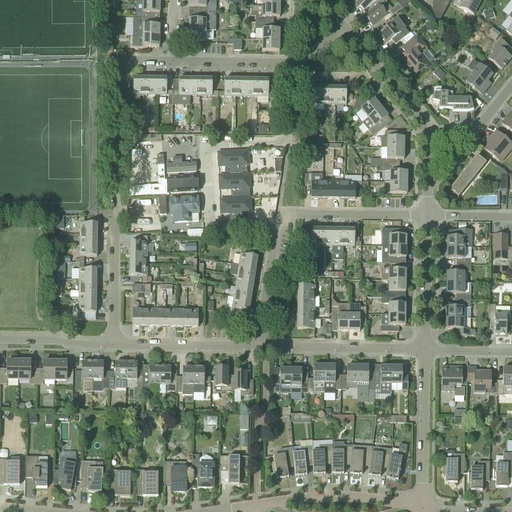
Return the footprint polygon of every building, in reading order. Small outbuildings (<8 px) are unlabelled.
[(188,0),(189,8),(195,8),(195,14),(216,15),(215,0),(188,0)] [(350,0),(355,5),(358,8),(356,9),(357,9),(360,7),(364,11),(377,0),(350,0)] [(398,5),(401,9),(409,3),(406,0),(402,0),(397,4),(398,5)] [(432,20),(438,25),(449,3),(445,1),(445,0),(433,0),(432,4),(433,18),(432,20)] [(456,0),(454,5),(473,16),(481,0),(456,0)] [(386,16),(385,15),(389,13),(392,17),(402,9),(398,5),(392,10),(384,1),(364,17),(372,27),(386,16)] [(159,3),(143,3),(135,3),(135,14),(132,14),(132,19),(153,20),(153,14),(159,14),(159,3)] [(279,7),(263,7),(251,7),(251,18),(255,18),(255,24),(273,24),(273,18),(279,18),(279,7)] [(485,21),(494,18),(492,10),(483,13),(485,21)] [(188,31),(205,32),(215,32),(216,15),(195,14),(195,20),(189,20),(188,31)] [(419,18),(423,23),(428,19),(424,14),(419,18)] [(125,37),(136,37),(159,37),(159,26),(153,26),(153,20),(132,19),(125,19),(125,37)] [(378,35),(386,45),(391,41),(395,46),(409,34),(397,20),(393,24),(392,23),(378,35)] [(255,41),(262,41),(279,41),(279,30),(273,30),(273,24),(255,24),(255,41)] [(494,42),(500,35),(492,29),(488,33),(490,34),(488,37),(494,42)] [(205,32),(188,31),(188,42),(205,43),(205,32)] [(427,49),(426,48),(417,36),(401,49),(406,54),(400,59),(408,70),(407,71),(413,78),(428,66),(419,55),(427,49)] [(159,48),(159,37),(136,37),(136,47),(159,48)] [(233,46),(233,52),(241,52),(241,41),(233,41),(233,46)] [(279,52),(279,41),(262,41),(262,52),(279,52)] [(511,51),(500,41),(490,53),(493,55),(488,60),(502,71),(511,59),(505,54),(509,49),(511,52),(511,51)] [(487,82),(492,76),(473,61),(467,69),(473,74),(465,83),(481,96),(490,85),(487,82)] [(144,96),(144,79),(133,79),(133,92),(127,91),(127,96),(144,96)] [(155,79),(144,79),(144,96),(155,96),(155,79)] [(155,96),(172,96),(172,92),(166,92),(166,79),(155,79),(155,96)] [(189,106),(190,97),(190,80),(179,79),(178,92),(172,92),(172,96),(172,106),(189,106)] [(201,97),(201,80),(190,80),(190,97),(201,97)] [(212,80),(201,80),(201,97),(218,97),(218,93),(212,93),(212,80)] [(224,93),(218,93),(218,97),(235,97),(235,80),(224,80),(224,93)] [(246,98),(246,80),(235,80),(235,97),(246,98)] [(257,98),(257,81),(246,80),(246,98),(257,98)] [(268,94),(268,81),(257,81),(257,98),(274,98),(274,94),(268,94)] [(306,105),(324,106),(324,88),(313,88),(313,101),(306,101),(306,105)] [(324,88),(324,106),(335,106),(335,89),(324,88)] [(335,89),(335,106),(346,106),(346,101),(352,101),(352,96),(346,96),(346,89),(335,89)] [(431,101),(424,93),(420,96),(428,104),(431,101)] [(468,99),(452,99),(452,93),(434,93),(432,102),(439,104),(439,110),(452,110),(452,112),(467,112),(468,99)] [(368,119),(381,109),(374,100),(368,104),(361,95),(352,108),(357,114),(361,111),(368,119)] [(381,109),(368,119),(362,124),(372,137),(387,126),(383,121),(388,118),(381,109)] [(502,126),(511,134),(511,115),(510,115),(502,126)] [(396,132),(385,132),(385,138),(381,138),(381,149),(387,149),(403,149),(404,138),(396,138),(396,132)] [(511,146),(495,133),(483,149),(500,163),(511,148),(511,146)] [(379,166),(398,166),(398,160),(403,161),(403,149),(387,149),(381,149),(380,160),(379,160),(379,166)] [(218,168),(249,167),(249,151),(218,152),(218,168)] [(459,197),(457,199),(458,199),(486,164),(477,157),(448,192),(449,192),(450,190),(459,197)] [(283,159),(274,159),(274,174),(280,173),(283,159)] [(180,164),(167,166),(167,175),(181,174),(180,164)] [(384,183),(390,183),(407,184),(407,173),(398,172),(398,166),(379,166),(379,172),(384,173),(384,183)] [(498,169),(498,192),(506,192),(507,175),(498,168),(498,169)] [(251,193),(250,174),(219,175),(220,194),(251,193)] [(322,183),(322,200),(333,200),(333,183),(333,176),(323,176),(323,183),(322,183)] [(305,182),(305,187),(311,187),(311,200),(322,200),(322,183),(320,183),(321,178),(313,177),(313,182),(305,182)] [(194,178),(167,180),(167,192),(195,190),(194,178)] [(333,183),(333,200),(344,200),(344,183),(333,183)] [(344,183),(344,200),(355,200),(355,187),(361,188),(361,183),(344,183)] [(406,195),(407,184),(390,183),(390,195),(406,195)] [(251,214),(251,198),(220,199),(220,215),(251,214)] [(197,199),(169,200),(170,218),(198,217),(197,199)] [(80,218),(80,236),(97,236),(97,225),(84,224),(84,218),(80,218)] [(321,254),(321,247),(321,230),(310,230),(310,236),(304,236),(303,253),(321,254)] [(321,230),(321,247),(332,248),(332,230),(321,230)] [(332,230),(332,248),(332,254),(343,254),(343,248),(343,230),(332,230)] [(343,230),(343,248),(360,248),(360,243),(354,243),(354,231),(343,230)] [(400,230),(382,230),(381,247),(389,247),(406,248),(406,236),(400,236),(400,230)] [(447,249),(464,249),(471,249),(471,232),(456,231),(456,232),(456,238),(447,238),(447,249)] [(80,236),(79,246),(97,247),(97,236),(80,236)] [(494,261),(511,261),(511,248),(507,249),(507,236),(494,236),(494,261)] [(147,238),(143,237),(143,244),(130,244),(130,255),(147,255),(147,238)] [(185,244),(185,252),(196,252),(195,244),(185,244)] [(97,247),(79,246),(79,264),(84,264),(84,258),(96,258),(97,247)] [(381,257),(376,257),(376,264),(377,264),(399,265),(399,259),(406,259),(406,248),(389,247),(381,247),(381,257)] [(241,249),(239,266),(256,269),(257,258),(245,256),(246,250),(241,249)] [(456,260),(456,267),(471,267),(471,260),(464,260),(464,249),(447,249),(446,260),(456,260)] [(147,266),(147,255),(130,255),(130,266),(147,266)] [(317,272),(317,263),(307,263),(307,272),(317,272)] [(79,281),(96,281),(96,270),(83,270),(84,264),(79,264),(79,281)] [(399,265),(377,264),(381,273),(381,281),(389,282),(405,282),(405,271),(399,271),(399,265)] [(256,269),(239,266),(230,265),(229,275),(237,277),(254,280),(256,269)] [(142,277),(142,283),(147,283),(147,266),(130,266),(130,277),(142,277)] [(471,267),(456,267),(456,273),(446,273),(446,284),(463,284),(464,274),(471,274),(471,267)] [(237,277),(235,288),(252,290),(254,280),(237,277)] [(315,280),(310,280),(310,287),(297,286),(297,297),(314,298),(315,280)] [(96,292),(96,281),(79,281),(79,292),(96,292)] [(381,282),(388,282),(388,292),(381,292),(381,299),(399,299),(399,293),(405,293),(405,282),(389,282),(381,281),(381,282)] [(470,284),(463,284),(446,284),(446,295),(455,295),(455,302),(470,302),(470,284)] [(132,286),(132,294),(144,294),(144,290),(144,286),(132,286)] [(235,288),(233,299),(250,301),(252,290),(235,288)] [(96,303),(96,292),(79,292),(79,303),(96,303)] [(297,297),(297,309),(314,309),(314,298),(297,297)] [(249,311),(250,301),(233,299),(231,316),(246,318),(247,311),(249,311)] [(388,316),(405,316),(405,305),(399,305),(399,299),(381,299),(381,305),(388,305),(388,316)] [(446,319),(470,319),(470,302),(455,302),(455,308),(446,308),(446,319)] [(96,314),(96,303),(79,303),(78,320),(83,320),(83,314),(96,314)] [(337,332),(348,332),(349,305),(337,305),(331,305),(331,327),(337,327),(337,332)] [(366,327),(366,317),(366,309),(359,309),(359,306),(349,305),(348,332),(359,333),(359,327),(366,327)] [(506,336),(506,316),(500,316),(500,312),(495,312),(495,306),(488,306),(488,325),(494,325),(494,336),(506,336)] [(297,309),(297,320),(314,320),(314,309),(297,309)] [(143,327),(143,310),(132,310),(132,327),(143,327)] [(154,328),(154,311),(143,310),(143,327),(154,328)] [(165,328),(165,311),(154,311),(154,328),(165,328)] [(176,328),(176,311),(165,311),(165,328),(176,328)] [(187,328),(187,311),(176,311),(176,328),(187,328)] [(187,311),(187,328),(198,328),(198,311),(187,311)] [(405,316),(388,316),(381,316),(381,327),(380,333),(399,333),(399,327),(405,327),(405,316)] [(470,337),(470,319),(446,319),(445,330),(455,330),(455,337),(470,337)] [(314,320),(297,320),(297,331),(310,331),(309,337),(314,337),(314,320)] [(0,373),(0,385),(7,385),(7,381),(18,381),(19,362),(7,362),(7,373),(0,373)] [(19,362),(18,381),(29,381),(29,386),(36,386),(37,373),(30,373),(30,362),(19,362)] [(37,373),(36,386),(43,386),(44,382),(55,382),(55,363),(43,362),(43,373),(37,373)] [(66,363),(55,363),(55,382),(66,382),(66,386),(73,386),(73,374),(66,374),(66,363)] [(75,373),(74,390),(81,390),(81,393),(92,393),(92,381),(92,363),(81,363),(81,373),(75,373)] [(92,363),(92,381),(103,381),(103,390),(109,390),(109,373),(103,373),(103,363),(92,363)] [(126,389),(126,381),(126,364),(115,363),(115,373),(109,373),(109,390),(115,391),(115,389),(126,389)] [(142,397),(142,383),(142,377),(137,377),(137,364),(126,364),(126,381),(136,381),(136,405),(142,406),(142,397)] [(307,395),(323,395),(324,367),(313,366),(313,380),(307,380),(307,395)] [(324,367),(323,395),(334,395),(334,391),(340,391),(341,377),(335,376),(335,367),(324,367)] [(347,377),(341,377),(340,391),(347,391),(347,384),(357,384),(358,367),(347,367),(347,377)] [(357,384),(357,404),(374,404),(374,395),(374,377),(368,377),(368,367),(358,367),(357,384)] [(380,377),(374,377),(374,395),(391,396),(391,385),(391,368),(380,367),(380,377)] [(142,377),(142,383),(142,397),(149,397),(149,385),(159,385),(160,368),(149,368),(149,378),(142,377)] [(176,394),(176,383),(176,378),(170,378),(170,368),(160,368),(159,385),(165,386),(165,393),(176,393),(176,394)] [(176,378),(176,383),(176,394),(182,394),(182,396),(193,397),(193,394),(193,369),(183,368),(182,378),(176,378)] [(290,370),(288,370),(288,368),(282,368),(282,370),(280,370),(280,380),(274,379),(273,394),(279,394),(279,395),(290,395),(290,370)] [(301,370),(299,370),(299,368),(293,368),(293,370),(290,370),(290,395),(301,395),(307,395),(307,380),(301,380),(301,370)] [(401,385),(401,392),(407,392),(408,377),(402,377),(402,368),(391,368),(391,385),(401,385)] [(462,369),(448,368),(441,368),(441,392),(454,393),(454,398),(464,398),(464,389),(460,389),(460,387),(462,387),(462,369)] [(204,378),(204,369),(193,369),(193,394),(204,395),(204,383),(210,384),(210,378),(204,378)] [(234,393),(234,380),(227,380),(227,369),(215,369),(215,378),(213,378),(213,386),(215,386),(215,388),(221,388),(221,393),(234,393)] [(491,391),(491,374),(481,374),(481,373),(476,373),(476,369),(467,369),(467,383),(473,383),(473,395),(485,395),(485,391),(491,391)] [(496,396),(511,396),(511,369),(503,369),(503,382),(497,382),(496,396)] [(240,393),(240,397),(253,397),(253,385),(246,385),(246,374),(234,373),(234,380),(234,393),(240,393)] [(234,409),(229,404),(224,410),(229,414),(234,409)] [(184,426),(190,424),(187,417),(182,420),(184,426)] [(239,431),(248,431),(248,417),(239,417),(239,431)] [(217,426),(217,418),(207,418),(206,426),(217,426)] [(392,451),(391,456),(389,467),(388,467),(386,479),(389,480),(395,481),(398,481),(402,459),(404,459),(405,454),(407,447),(399,445),(398,452),(392,451)] [(324,463),(331,463),(332,463),(332,452),(332,446),(319,447),(319,452),(312,452),(313,464),(312,464),(313,476),(316,476),(322,476),(322,475),(325,475),(324,463)] [(343,463),(351,463),(351,452),(352,452),(352,447),(339,446),(339,452),(332,452),(332,463),(331,463),(331,475),(334,475),(334,476),(340,476),(340,475),(343,475),(343,463)] [(305,464),(312,464),(313,464),(312,452),(312,447),(299,448),(299,454),(293,454),(294,465),(293,465),(295,477),(298,477),(298,478),(304,477),(304,476),(306,476),(305,464)] [(362,464),(369,465),(370,465),(371,454),(372,448),(352,447),(352,452),(351,452),(351,463),(350,475),(353,476),(358,477),(359,476),(361,476),(362,464)] [(273,457),(274,464),(271,464),(273,473),(275,473),(277,480),(280,480),(280,481),(286,480),(285,479),(288,478),(286,467),(293,465),(294,465),(293,454),(292,449),(279,451),(280,456),(273,457)] [(391,456),(392,451),(379,449),(378,455),(371,454),(370,465),(369,465),(368,477),(371,477),(371,478),(377,479),(377,478),(380,478),(381,466),(388,467),(389,467),(391,456)] [(511,479),(511,454),(503,455),(502,465),(496,465),(495,471),(493,471),(492,481),(495,481),(495,488),(507,489),(507,480),(511,479)] [(214,466),(198,465),(199,457),(192,456),(192,480),(198,480),(197,490),(213,490),(213,480),(216,478),(213,471),(214,466)] [(445,461),(445,467),(443,467),(443,476),(445,476),(445,484),(457,484),(457,476),(464,476),(464,456),(453,456),(453,461),(445,461)] [(11,461),(0,460),(0,486),(19,486),(19,458),(11,458),(11,461)] [(38,458),(26,458),(25,479),(32,479),(32,482),(36,482),(36,489),(47,489),(47,465),(38,465),(38,458)] [(239,486),(239,458),(220,458),(219,486),(239,486)] [(53,482),(60,484),(59,491),(70,493),(71,488),(75,488),(76,460),(59,459),(60,466),(57,466),(57,472),(53,472),(53,482)] [(101,494),(101,485),(102,485),(103,470),(95,470),(95,464),(81,463),(80,490),(87,490),(87,493),(101,494)] [(489,483),(489,463),(478,463),(477,468),(470,468),(470,474),(467,474),(467,484),(470,484),(470,491),(482,492),(482,483),(489,483)] [(185,494),(186,464),(164,464),(164,488),(174,488),(174,494),(175,494),(185,494)] [(121,472),(108,471),(108,497),(130,497),(130,479),(121,479),(121,472)] [(157,497),(157,480),(149,480),(149,472),(136,472),(136,497),(157,497)]
